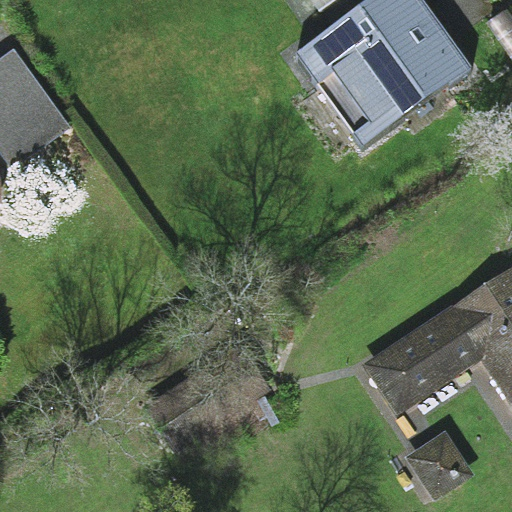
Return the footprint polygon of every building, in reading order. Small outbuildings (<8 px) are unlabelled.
[(441,81),(448,91),(471,74),(417,0),(378,0),(295,60),(317,91),(334,78),(372,130),(441,81)] [(0,148),(8,159),(57,123),(17,68),(0,80),(0,148)] [(485,363),(511,401),(511,400),(511,278),(455,317),(485,363)] [(485,363),(455,317),(372,371),(403,417),(485,363)] [(242,355),(152,415),(173,449),(264,389),(242,355)] [(464,477),(443,445),(415,463),(437,496),(464,477)]
